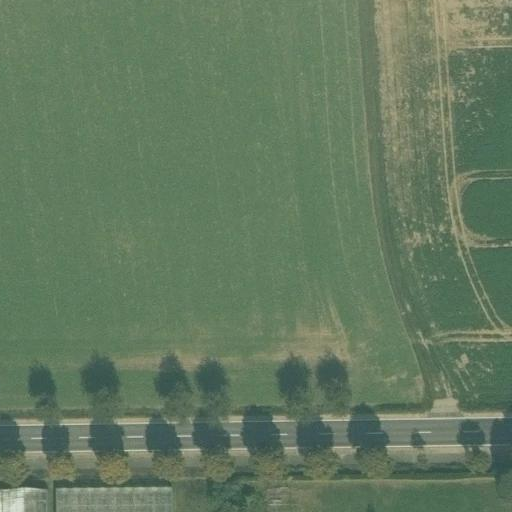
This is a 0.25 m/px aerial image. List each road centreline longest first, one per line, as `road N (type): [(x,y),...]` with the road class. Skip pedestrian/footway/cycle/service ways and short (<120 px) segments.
road 1 (tertiary): [(0,441),(511,433)]
road 2 (track): [(433,434),(392,0)]
